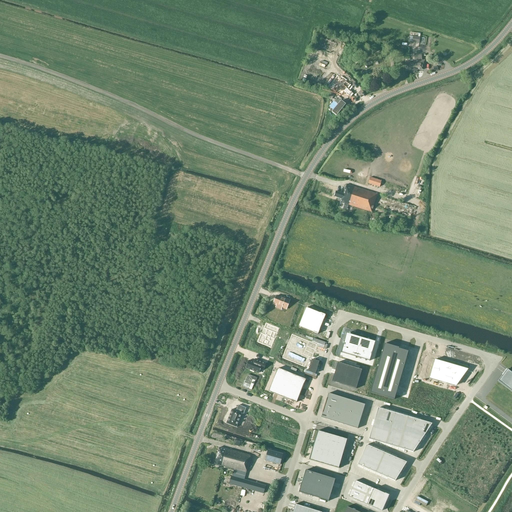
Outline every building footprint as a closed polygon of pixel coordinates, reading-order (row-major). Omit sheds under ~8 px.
[(417,60),(417,54),(414,54),(414,59),(415,59),(415,61),(410,61),(410,71),(418,70),(417,65),(418,65),(417,60)] [(421,54),(417,54),(417,60),(418,65),(417,65),(418,70),(423,70),(422,66),(425,66),(425,60),(421,60),(421,54)] [(346,105),(341,102),(332,113),(336,117),(346,105)] [(379,187),(381,181),(370,177),(368,183),(379,187)] [(335,191),(334,197),(342,199),(341,202),(344,204),(344,206),(348,207),(348,205),(371,212),(377,194),(346,184),(343,194),(335,191)] [(276,296),(273,304),(278,306),(278,305),(282,306),(281,307),(286,309),(290,300),(284,298),(284,299),(276,296)] [(323,313),(304,306),(297,324),(316,332),(323,313)] [(260,334),(257,343),(271,348),(274,339),(273,339),(275,334),(276,334),(279,328),(266,323),(263,329),(267,330),(265,335),(260,334)] [(347,334),(341,353),(370,361),(375,342),(347,334)] [(295,336),(285,359),(310,369),(316,355),(312,354),(316,344),(295,336)] [(394,399),(408,351),(407,351),(408,352),(406,357),(397,354),(399,349),(384,344),(370,392),(394,399)] [(249,360),(246,368),(250,370),(250,371),(254,372),(258,373),(260,368),(263,370),(266,363),(255,359),(254,362),(249,360)] [(429,378),(456,386),(455,386),(457,379),(459,380),(461,374),(463,375),(464,368),(469,370),(469,369),(435,359),(434,360),(435,360),(429,378)] [(338,362),(332,381),(356,388),(362,369),(338,362)] [(273,366),(264,390),(296,403),(306,380),(273,366)] [(511,372),(507,369),(499,381),(511,390),(511,372)] [(247,378),(245,383),(251,386),(249,389),(252,390),(256,381),(257,382),(258,379),(249,375),(248,378),(247,378)] [(419,387),(414,404),(443,412),(445,404),(446,405),(445,407),(447,408),(450,396),(419,387)] [(328,393),(321,417),(357,429),(365,405),(328,393)] [(233,410),(227,423),(237,427),(243,414),(246,408),(238,405),(236,411),(233,410)] [(378,408),(369,439),(413,452),(431,424),(378,408)] [(261,417),(254,435),(282,446),(289,428),(261,417)] [(468,422),(440,464),(467,482),(494,440),(468,422)] [(317,431),(309,460),(339,468),(347,439),(317,431)] [(366,445),(358,464),(395,481),(406,462),(366,445)] [(246,473),(251,455),(230,449),(230,450),(219,447),(214,464),(246,473)] [(282,454),(267,450),(264,461),(279,465),(282,454)] [(329,501),(335,479),(306,470),(299,492),(329,501)] [(231,476),(229,484),(264,494),(266,486),(231,476)] [(356,481),(349,496),(382,511),(388,495),(356,481)]
